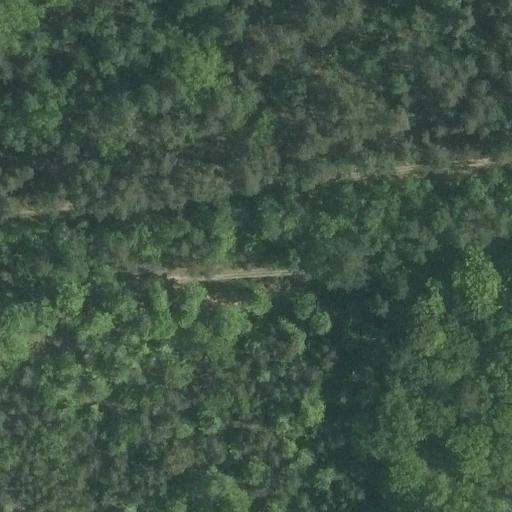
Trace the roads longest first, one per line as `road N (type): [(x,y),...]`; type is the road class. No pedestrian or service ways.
road 1 (track): [(511,163),(0,214)]
road 2 (track): [(511,249),(0,291)]
